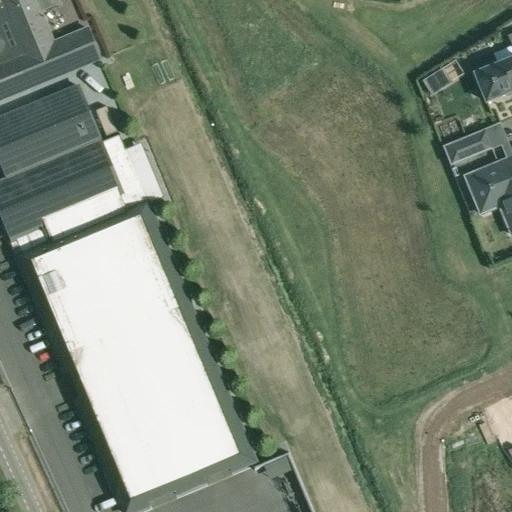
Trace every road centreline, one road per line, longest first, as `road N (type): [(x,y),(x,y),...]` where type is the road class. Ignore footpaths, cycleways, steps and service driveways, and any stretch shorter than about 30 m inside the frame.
road 1 (unknown): [(16,471),(61,445),(210,390)]
road 2 (residential): [(433,511),(435,416),(511,382)]
